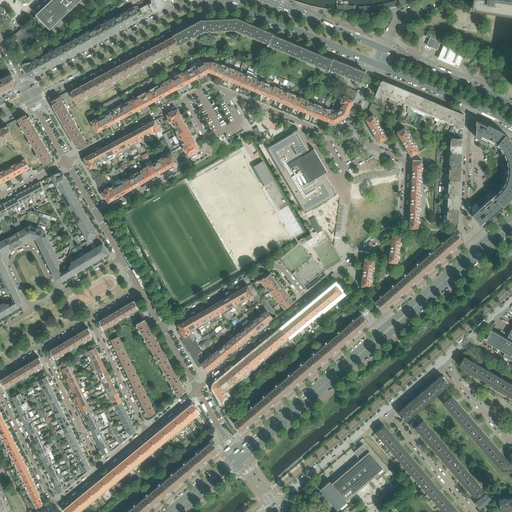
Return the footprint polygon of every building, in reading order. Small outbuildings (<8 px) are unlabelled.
[(0,0),(0,18),(2,20),(3,17),(5,18),(8,11),(0,7),(0,0)] [(50,29),(80,0),(51,0),(36,15),(50,29)] [(161,7),(160,0),(151,0),(151,2),(148,1),(143,4),(142,1),(138,4),(140,8),(141,9),(144,16),(145,16),(160,8),(161,7)] [(332,4),(330,2),(321,0),(307,0),(306,4),(313,6),(322,8),(331,10),(332,4)] [(479,9),(480,0),(472,0),(471,8),(479,9)] [(487,10),(488,0),(480,0),(479,9),(487,10)] [(495,11),(496,0),(488,0),(487,10),(495,11)] [(503,12),(504,0),(496,0),(495,11),(503,12)] [(511,14),(511,6),(511,0),(504,0),(503,12),(511,14)] [(397,5),(396,1),(377,4),(378,8),(379,10),(380,10),(385,9),(394,7),(397,6),(397,5)] [(144,16),(141,9),(140,10),(137,6),(135,7),(140,18),(144,16)] [(140,18),(135,7),(121,14),(127,25),(128,25),(129,25),(130,24),(137,20),(138,20),(139,19),(140,18)] [(127,25),(121,14),(108,21),(114,32),(115,32),(116,32),(117,31),(119,29),(124,27),(125,27),(126,26),(127,25)] [(230,30),(230,19),(209,20),(209,31),(210,31),(211,31),(211,30),(216,30),(216,31),(217,31),(217,30),(222,30),(222,31),(223,31),(223,30),(228,30),(228,31),(229,31),(229,30),(230,30)] [(239,26),(240,25),(239,24),(240,20),(237,19),(230,19),(230,30),(231,30),(231,31),(232,31),(232,30),(235,30),(238,31),(238,32),(239,32),(240,27),(239,26)] [(205,31),(207,31),(208,31),(209,31),(209,20),(201,20),(187,28),(192,38),(193,38),(193,37),(197,35),(198,35),(198,34),(200,33),(200,34),(201,33),(203,32),(204,32),(205,31)] [(253,38),(258,27),(240,20),(239,24),(240,25),(239,26),(240,27),(239,32),(240,32),(244,33),(244,34),(245,34),(247,34),(247,35),(247,36),(248,35),(253,37),(253,38)] [(114,32),(108,21),(101,25),(95,28),(101,39),(102,39),(103,39),(104,38),(111,34),(112,34),(113,33),(114,32)] [(27,27),(24,26),(21,29),(13,36),(13,40),(17,40),(18,47),(26,50),(34,43),(33,39),(32,36),(35,35),(34,29),(33,29),(33,27),(28,24),(27,27)] [(269,45),(273,34),(258,27),(253,38),(254,39),(255,38),(259,40),(259,41),(260,41),(260,40),(262,41),(262,42),(263,42),(263,41),(268,43),(267,45),(268,46),(269,45)] [(101,39),(95,28),(82,35),(88,46),(89,46),(90,46),(91,45),(93,43),(98,41),(99,41),(100,40),(101,39)] [(187,40),(191,38),(192,39),(192,38),(187,28),(173,35),(173,37),(179,46),(179,45),(179,44),(183,42),(184,43),(185,43),(184,42),(186,41),(187,41),(187,40)] [(283,52),(287,41),(276,36),(276,35),(273,34),(269,45),(274,47),(274,48),(275,47),(277,48),(276,49),(277,49),(278,49),(282,51),(282,52),(283,52)] [(462,47),(431,34),(430,37),(428,42),(426,45),(436,49),(439,42),(441,42),(448,45),(448,47),(456,50),(460,52),(462,47)] [(88,46),(82,35),(69,42),(75,53),(76,53),(77,53),(78,52),(85,48),(86,48),(87,47),(88,46)] [(162,55),(179,46),(173,37),(157,45),(162,55)] [(298,58),(302,47),(287,41),(283,52),(284,52),(284,51),(289,53),(288,54),(289,54),(290,54),(291,54),(291,55),(292,56),(292,55),(297,57),(297,58),(298,58)] [(75,53),(69,42),(56,49),(62,60),(63,60),(64,60),(65,59),(72,55),(73,55),(74,54),(75,53)] [(445,44),(438,59),(459,68),(465,53),(445,44)] [(148,62),(162,55),(157,45),(143,53),(148,62)] [(313,64),(317,53),(302,47),(298,58),(299,58),(304,60),(303,60),(304,61),(305,60),(306,61),(306,62),(307,62),(307,61),(312,63),(312,64),(313,64)] [(62,60),(56,49),(43,56),(49,67),(50,67),(51,67),(52,66),(54,64),(59,62),(60,62),(61,61),(61,60),(62,60)] [(134,70),(148,62),(143,53),(129,60),(134,70)] [(328,70),(333,59),(329,57),(329,58),(317,53),(313,64),(314,65),(314,64),(319,66),(319,67),(320,66),(322,67),(321,68),(322,68),(323,68),(328,70)] [(49,67),(43,56),(38,59),(37,57),(35,58),(36,60),(31,62),(27,55),(20,58),(22,62),(23,64),(28,74),(30,76),(31,77),(36,74),(37,74),(38,74),(38,73),(46,69),(47,69),(48,68),(48,67),(49,67)] [(215,74),(219,64),(220,62),(214,59),(213,62),(209,62),(204,62),(198,65),(203,75),(209,72),(215,74)] [(343,76),(348,65),(333,59),(328,70),(327,70),(329,71),(330,69),(334,71),(334,72),(335,72),(335,71),(337,72),(337,73),(338,73),(343,74),(342,75),(343,76)] [(120,78),(134,70),(129,60),(115,68),(120,78)] [(228,80),(232,70),(230,69),(230,68),(222,64),(221,65),(219,64),(215,74),(228,80)] [(203,75),(198,65),(195,67),(195,65),(187,70),(187,71),(185,72),(190,82),(203,75)] [(361,82),(365,73),(365,72),(348,65),(343,76),(344,76),(345,75),(349,77),(349,78),(350,78),(352,78),(352,79),(352,80),(353,79),(358,81),(358,82),(359,81),(361,82)] [(106,85),(120,78),(115,68),(101,75),(106,85)] [(241,85),(245,75),(243,74),(243,73),(235,70),(234,71),(232,70),(228,80),(241,85)] [(190,82),(185,72),(183,73),(182,72),(178,74),(174,77),(175,78),(173,79),(178,88),(190,82)] [(16,82),(11,74),(0,80),(0,92),(0,93),(12,86),(13,86),(14,85),(13,84),(16,82)] [(92,93),(106,85),(101,75),(86,83),(92,93)] [(254,91),(258,81),(256,80),(256,79),(248,75),(247,76),(245,75),(241,85),(254,91)] [(178,88),(173,79),(170,80),(170,79),(162,83),(162,84),(160,86),(165,95),(178,88)] [(267,96),(271,86),(269,85),(269,84),(261,81),(260,82),(258,81),(254,91),(267,96)] [(390,97),(395,86),(383,81),(381,81),(372,102),(380,106),(382,100),(381,99),(383,94),(390,97)] [(75,102),(92,93),(86,83),(78,87),(72,91),(71,91),(71,92),(70,92),(71,93),(75,102)] [(165,95),(160,86),(158,87),(157,86),(149,90),(150,91),(148,92),(153,102),(165,95)] [(280,101),(285,88),(280,86),(279,88),(274,86),(273,87),(271,86),(267,96),(280,101)] [(404,103),(409,92),(395,86),(390,97),(393,98),(393,99),(401,103),(401,102),(404,103)] [(293,107),(297,97),(294,96),(295,95),(291,93),(287,92),(286,93),(284,92),(286,89),(285,88),(280,101),(293,107)] [(354,100),(357,92),(347,88),(344,96),(354,100)] [(153,102),(148,92),(145,94),(145,92),(137,97),(137,98),(135,99),(140,108),(153,102)] [(419,109),(423,98),(409,92),(404,103),(407,104),(407,105),(408,106),(407,109),(408,110),(407,112),(406,112),(406,113),(404,113),(404,115),(405,116),(406,116),(410,117),(411,115),(410,114),(411,111),(412,111),(414,108),(415,109),(415,107),(419,109)] [(69,113),(62,101),(60,98),(59,96),(52,101),(53,103),(52,104),(52,105),(52,106),(53,106),(60,118),(69,113)] [(319,118),(323,108),(321,108),(322,106),(319,105),(320,103),(321,104),(324,97),(321,96),(317,105),(313,103),(312,104),(310,103),(306,112),(319,118)] [(347,115),(350,107),(350,108),(354,100),(344,96),(343,98),(342,98),(340,102),(342,103),(340,109),(337,111),(339,115),(338,116),(340,119),(347,115)] [(306,112),(310,103),(308,102),(309,99),(305,97),(304,99),(300,97),(299,98),(297,97),(293,107),(306,112)] [(433,115),(438,104),(423,98),(419,109),(422,110),(421,111),(429,114),(429,113),(433,115)] [(140,108),(135,99),(133,100),(133,99),(124,103),(125,104),(123,106),(128,115),(140,108)] [(447,121),(452,110),(438,104),(433,115),(436,116),(436,117),(443,121),(444,120),(447,121)] [(128,115),(123,106),(121,107),(120,106),(116,108),(115,105),(109,108),(110,111),(116,122),(128,115)] [(338,116),(339,115),(337,111),(332,113),(329,112),(330,110),(326,108),(325,109),(323,108),(319,118),(327,121),(333,123),(340,119),(338,116)] [(184,123),(181,116),(177,109),(173,112),(172,111),(169,113),(167,115),(169,119),(164,121),(166,125),(170,123),(171,122),(173,126),(174,125),(175,128),(184,123)] [(463,127),(463,114),(452,110),(447,121),(454,124),(454,125),(457,127),(463,127)] [(116,122),(110,111),(108,112),(99,117),(100,118),(98,119),(103,128),(116,122)] [(77,127),(72,118),(69,113),(60,118),(68,132),(77,127)] [(36,130),(32,122),(29,118),(29,117),(28,116),(27,117),(25,115),(17,119),(24,130),(27,136),(36,130)] [(380,126),(377,121),(373,115),(369,117),(368,117),(365,119),(366,120),(365,121),(367,123),(370,127),(369,128),(371,130),(372,131),(380,126)] [(103,128),(98,119),(96,120),(95,119),(91,121),(97,132),(103,128)] [(162,127),(163,126),(161,122),(159,122),(157,119),(148,124),(153,133),(155,132),(156,133),(160,130),(160,131),(162,130),(163,129),(162,127)] [(511,199),(511,197),(511,141),(509,138),(505,134),(501,131),(496,129),(484,122),(483,124),(479,122),(477,121),(477,120),(476,120),(476,121),(475,123),(476,123),(475,137),(476,138),(475,139),(475,141),(479,143),(487,147),(490,149),(493,150),(495,153),(496,154),(498,157),(499,160),(500,162),(501,166),(501,169),(501,172),(501,175),(500,178),(498,181),(497,183),(495,186),(493,188),(476,203),(472,207),(472,212),(473,214),(472,215),(479,223),(478,223),(480,225),(480,224),(481,225),(481,224),(485,221),(485,220),(486,221),(507,203),(511,199)] [(191,135),(188,130),(184,123),(175,128),(176,130),(175,131),(179,139),(177,140),(179,142),(182,141),(191,135)] [(153,133),(148,124),(135,131),(140,140),(142,139),(143,140),(151,135),(151,134),(153,133)] [(12,135),(9,128),(7,126),(6,126),(5,126),(5,127),(0,129),(0,142),(13,135),(12,135)] [(387,138),(385,135),(380,126),(372,131),(373,132),(372,133),(374,135),(377,139),(376,140),(378,142),(379,143),(387,138)] [(86,143),(80,132),(77,127),(68,132),(75,144),(74,144),(75,145),(76,146),(77,145),(79,147),(86,143)] [(264,139),(257,127),(253,129),(260,141),(264,139)] [(412,140),(407,131),(405,128),(397,133),(404,145),(412,140)] [(327,171),(314,149),(312,150),(311,151),(298,129),(292,132),(293,133),(267,148),(283,175),(282,176),(292,193),(293,192),(305,213),(336,194),(325,176),(324,177),(322,174),(325,172),(327,171)] [(44,144),(40,136),(36,130),(27,136),(35,150),(44,144)] [(140,140),(135,131),(122,137),(127,147),(129,146),(130,147),(139,142),(138,141),(140,140)] [(199,149),(195,142),(191,135),(182,141),(183,142),(182,143),(182,144),(181,144),(182,146),(180,147),(182,149),(183,148),(185,151),(186,151),(188,155),(191,153),(191,154),(194,152),(194,151),(199,149)] [(171,145),(169,142),(174,139),(176,138),(176,137),(177,137),(176,136),(173,137),(169,140),(166,141),(166,142),(169,148),(171,147),(170,146),(171,145)] [(125,148),(127,147),(122,137),(110,144),(115,154),(117,152),(118,153),(126,149),(125,148)] [(461,153),(461,146),(462,138),(451,138),(451,140),(450,140),(450,148),(447,147),(447,152),(450,152),(461,153)] [(419,152),(418,151),(412,140),(404,145),(411,156),(419,152)] [(51,156),(48,150),(44,144),(35,150),(40,158),(44,166),(52,161),(51,159),(52,158),(52,157),(51,156)] [(113,155),(115,154),(110,144),(97,151),(102,161),(104,159),(105,160),(113,156),(113,155)] [(102,161),(97,151),(84,158),(86,163),(85,163),(87,167),(88,166),(89,168),(93,167),(97,166),(96,165),(101,162),(100,161),(102,161)] [(177,163),(172,154),(171,152),(168,154),(167,155),(168,156),(166,157),(171,166),(178,163),(177,163)] [(175,152),(172,154),(177,163),(186,158),(184,156),(180,158),(177,152),(175,153),(175,152)] [(460,167),(461,158),(461,153),(450,152),(450,155),(449,154),(449,164),(449,166),(460,167)] [(171,166),(166,157),(163,158),(163,157),(155,162),(155,163),(153,164),(158,174),(171,166)] [(29,168),(27,164),(25,159),(13,165),(18,174),(29,168)] [(419,229),(422,161),(413,160),(409,228),(419,229)] [(254,166),(265,185),(273,180),(263,161),(254,166)] [(158,174),(153,164),(151,165),(150,164),(142,169),(143,170),(141,171),(146,181),(158,174)] [(18,174),(13,165),(2,171),(7,180),(18,174)] [(146,181),(141,171),(139,172),(136,169),(135,169),(133,166),(130,167),(131,169),(132,172),(134,174),(130,176),(130,177),(128,179),(134,188),(146,181)] [(460,181),(460,174),(460,167),(449,166),(449,168),(448,177),(449,178),(449,180),(460,181)] [(114,187),(113,186),(112,184),(111,185),(109,181),(105,183),(104,180),(101,175),(99,171),(94,174),(92,170),(89,172),(96,184),(101,193),(102,192),(104,195),(103,195),(105,198),(106,198),(108,202),(121,195),(116,186),(114,187)] [(56,182),(64,177),(63,175),(63,174),(62,173),(61,173),(59,172),(58,172),(56,173),(51,176),(54,180),(55,180),(56,182)] [(68,183),(64,177),(56,182),(58,185),(57,186),(58,188),(68,183)] [(134,188),(128,179),(126,180),(125,179),(117,183),(118,184),(116,186),(121,195),(134,188)] [(459,195),(459,188),(460,181),(449,180),(448,182),(448,187),(439,187),(439,190),(448,190),(448,192),(448,194),(459,195)] [(44,190),(39,182),(35,184),(39,193),(44,190)] [(71,188),(68,183),(58,188),(59,190),(60,190),(62,193),(71,188)] [(39,193),(35,184),(31,187),(36,196),(38,195),(38,194),(39,193)] [(36,196),(31,187),(27,189),(31,197),(33,196),(33,197),(36,196)] [(75,194),(71,188),(62,193),(64,197),(63,197),(65,200),(75,194)] [(31,197),(27,189),(23,191),(28,200),(30,199),(30,198),(31,197)] [(28,200),(23,191),(19,193),(24,201),(25,200),(26,201),(28,200)] [(24,201),(19,193),(15,195),(16,197),(20,204),(22,203),(22,202),(24,201)] [(78,200),(75,194),(65,200),(66,202),(67,202),(69,205),(78,200)] [(458,209),(459,202),(459,195),(448,194),(448,196),(447,196),(447,206),(447,208),(458,209)] [(20,204),(16,197),(12,199),(17,207),(19,206),(19,207),(21,206),(20,204)] [(17,207),(12,199),(8,201),(13,210),(15,209),(15,208),(17,207)] [(81,206),(78,200),(69,205),(71,208),(70,209),(71,211),(81,206)] [(13,210),(8,201),(4,203),(8,212),(9,212),(8,212),(10,211),(11,211),(13,210)] [(7,213),(8,212),(4,203),(3,203),(2,203),(0,204),(0,216),(3,215),(7,213)] [(76,216),(84,211),(81,206),(71,211),(73,214),(74,213),(76,216)] [(458,223),(458,216),(458,209),(447,208),(447,210),(446,220),(447,220),(447,222),(458,223)] [(88,217),(86,215),(84,211),(76,216),(78,220),(77,221),(78,222),(88,217)] [(91,223),(88,217),(78,222),(79,225),(80,224),(81,226),(82,228),(85,226),(91,223)] [(322,230),(315,217),(309,220),(317,233),(322,230)] [(84,234),(94,228),(91,223),(85,226),(82,228),(83,230),(82,231),(84,234)] [(33,238),(36,229),(32,228),(32,227),(30,226),(25,228),(30,238),(31,237),(33,238)] [(30,238),(25,228),(22,230),(23,231),(18,233),(23,242),(30,238)] [(86,240),(97,233),(94,228),(84,234),(86,237),(87,236),(87,238),(85,239),(86,240)] [(463,240),(460,236),(462,234),(456,228),(454,230),(455,232),(450,237),(457,245),(463,240)] [(47,236),(45,231),(41,230),(40,231),(36,229),(33,238),(36,239),(37,240),(47,236)] [(18,232),(16,233),(13,235),(8,238),(6,238),(7,240),(11,248),(11,249),(12,248),(13,248),(18,245),(21,243),(22,243),(23,242),(18,233),(18,232)] [(400,249),(401,236),(392,235),(390,249),(400,249)] [(49,242),(47,239),(49,238),(47,236),(37,240),(40,246),(49,242)] [(457,245),(450,237),(437,247),(445,256),(457,245)] [(0,243),(4,252),(11,248),(7,240),(2,242),(2,241),(0,242),(0,243)] [(53,248),(52,245),(51,245),(49,242),(40,246),(43,253),(53,248)] [(109,253),(104,245),(99,247),(99,246),(96,247),(102,257),(109,253)] [(102,257),(96,247),(94,249),(95,250),(91,252),(97,261),(102,257)] [(445,256),(437,247),(425,258),(432,266),(445,256)] [(55,254),(53,251),(54,250),(53,248),(43,253),(46,259),(55,254)] [(398,263),(399,253),(400,249),(390,249),(388,262),(398,263)] [(97,261),(91,252),(88,254),(87,253),(85,254),(91,264),(97,261)] [(59,260),(58,257),(57,258),(55,254),(46,259),(49,265),(59,260)] [(91,264),(85,254),(83,256),(83,257),(80,259),(85,268),(91,264)] [(432,266),(425,258),(413,269),(420,277),(432,266)] [(85,268),(80,259),(76,261),(75,260),(74,261),(79,271),(85,268)] [(372,273),(374,260),(365,259),(363,272),(372,273)] [(59,267),(58,265),(60,264),(59,263),(60,262),(59,260),(49,265),(52,271),(58,268),(59,267)] [(79,271),(74,261),(71,262),(72,263),(71,264),(71,265),(69,267),(73,274),(79,271)] [(61,281),(73,274),(69,267),(68,267),(69,269),(67,270),(67,271),(66,272),(66,271),(63,273),(60,281),(61,281)] [(60,281),(63,273),(60,272),(58,268),(52,271),(56,280),(60,281)] [(420,277),(413,269),(400,280),(408,288),(420,277)] [(10,278),(8,272),(0,275),(0,279),(1,282),(10,278)] [(370,287),(372,273),(363,272),(361,286),(367,287),(370,287)] [(265,286),(274,278),(270,273),(268,275),(267,274),(260,279),(265,286)] [(13,284),(10,278),(1,282),(3,286),(2,286),(3,288),(13,284)] [(284,290),(280,285),(274,278),(265,286),(266,288),(267,287),(270,290),(269,291),(270,292),(271,291),(274,295),(273,296),(275,297),(284,290)] [(408,288),(400,280),(388,290),(395,299),(408,288)] [(16,290),(13,284),(3,288),(4,291),(5,290),(6,292),(7,291),(9,294),(10,293),(16,290)] [(261,301),(251,284),(248,286),(253,295),(258,303),(261,301)] [(340,294),(339,293),(341,291),(342,292),(336,284),(335,284),(324,294),(330,302),(331,301),(330,300),(332,299),(333,300),(340,294)] [(253,295),(248,286),(248,285),(241,289),(246,298),(249,296),(250,298),(253,295)] [(245,300),(244,299),(246,298),(241,289),(229,296),(234,305),(236,304),(237,305),(245,300)] [(21,301),(16,290),(10,293),(13,300),(21,302),(21,301)] [(294,302),(290,297),(284,290),(275,297),(276,299),(277,299),(280,302),(279,303),(280,304),(281,303),(284,306),(283,307),(284,309),(294,302)] [(395,299),(388,290),(378,299),(377,300),(375,302),(378,305),(383,310),(395,299)] [(328,304),(327,303),(329,301),(330,302),(324,294),(312,303),(319,311),(320,310),(319,310),(321,308),(321,310),(323,308),(324,309),(327,306),(327,305),(328,304)] [(232,308),(231,306),(234,305),(229,296),(216,303),(221,312),(222,314),(224,315),(225,315),(227,314),(229,317),(232,321),(234,320),(233,318),(228,310),(232,308)] [(261,301),(274,317),(276,315),(263,299),(261,301)] [(20,306),(21,302),(13,300),(13,302),(10,304),(9,302),(8,302),(13,311),(20,306)] [(139,309),(134,300),(125,305),(130,314),(139,309)] [(13,311),(8,302),(8,303),(6,303),(6,302),(4,303),(3,302),(1,304),(7,314),(13,311)] [(220,315),(219,313),(221,312),(216,303),(203,310),(211,323),(211,324),(217,320),(216,319),(215,317),(220,315)] [(316,312),(318,311),(319,311),(312,303),(301,313),(307,321),(308,320),(307,319),(309,318),(310,319),(317,313),(316,312)] [(130,314),(125,305),(117,310),(122,318),(130,314)] [(122,318),(117,310),(109,315),(114,323),(122,318)] [(211,323),(203,310),(191,318),(196,327),(198,325),(201,330),(211,323)] [(273,318),(267,310),(265,312),(264,311),(257,317),(258,318),(256,319),(262,327),(273,318)] [(305,323),(304,322),(306,320),(307,321),(301,313),(289,322),(296,330),(296,329),(298,327),(298,328),(305,323)] [(368,322),(361,314),(346,327),(353,335),(368,322)] [(114,323),(109,315),(99,321),(103,330),(114,323)] [(198,329),(196,327),(191,318),(179,324),(178,327),(180,330),(182,333),(184,337),(188,334),(187,333),(188,333),(194,329),(195,331),(198,329)] [(152,333),(147,323),(145,319),(136,324),(142,335),(146,333),(147,334),(148,335),(152,333)] [(262,327),(256,319),(253,321),(250,323),(248,321),(243,326),(245,328),(251,336),(262,327)] [(294,332),(293,331),(295,330),(296,330),(289,322),(278,332),(284,340),(285,339),(284,338),(286,337),(287,338),(294,332)] [(251,336),(245,328),(243,330),(242,329),(239,326),(236,328),(235,327),(233,329),(237,334),(235,335),(236,336),(234,337),(240,345),(251,336)] [(353,335),(346,327),(334,337),(341,346),(353,335)] [(511,327),(507,336),(508,336),(507,339),(500,335),(491,330),(491,329),(484,340),(505,352),(503,356),(511,361),(511,327)] [(92,336),(88,328),(82,331),(87,339),(92,336)] [(198,351),(201,349),(196,340),(192,333),(189,335),(188,333),(187,333),(188,334),(184,337),(182,333),(180,330),(177,331),(198,368),(202,365),(201,364),(202,363),(200,359),(197,354),(198,351)] [(87,339),(82,331),(68,339),(73,347),(87,339)] [(282,342),(281,341),(283,339),(284,340),(278,332),(266,341),(273,349),(273,348),(274,347),(275,348),(282,342)] [(160,347),(155,338),(152,333),(148,335),(147,334),(146,333),(142,335),(152,351),(160,347)] [(123,347),(118,336),(110,340),(116,351),(123,347)] [(240,345),(234,337),(232,339),(231,338),(230,339),(228,337),(226,338),(227,340),(228,341),(225,344),(223,346),(230,353),(240,345)] [(341,346),(334,337),(321,348),(329,356),(341,346)] [(73,347),(68,339),(55,347),(60,356),(73,347)] [(269,353),(270,352),(269,351),(272,349),(272,350),(273,349),(266,341),(254,351),(261,359),(261,358),(262,356),(263,357),(267,354),(272,360),(273,358),(271,355),(269,353)] [(230,353),(223,346),(221,348),(221,347),(214,352),(215,353),(212,355),(219,362),(230,353)] [(60,356),(55,347),(50,350),(54,359),(60,356)] [(89,356),(97,352),(95,347),(87,351),(89,354),(86,356),(87,357),(89,356)] [(129,358),(123,347),(116,351),(121,362),(129,358)] [(170,363),(160,347),(152,351),(161,368),(170,363)] [(329,356),(321,348),(309,358),(316,367),(329,356)] [(261,359),(254,351),(243,360),(249,368),(250,368),(249,367),(251,366),(252,367),(259,361),(258,360),(260,358),(260,359),(261,359)] [(92,361),(100,357),(97,352),(89,356),(91,359),(89,360),(89,362),(92,361)] [(219,362),(212,355),(210,357),(209,356),(207,358),(204,356),(200,359),(202,363),(201,364),(202,365),(208,372),(219,362)] [(478,365),(474,362),(469,359),(464,356),(461,362),(459,366),(466,369),(473,374),(478,365)] [(43,366),(39,357),(33,360),(38,369),(43,366)] [(89,368),(94,365),(102,361),(100,357),(92,361),(93,364),(89,366),(89,368)] [(134,369),(129,358),(121,362),(126,373),(134,369)] [(304,377),(316,367),(309,358),(297,369),(304,377)] [(38,369),(33,360),(19,368),(24,377),(38,369)] [(247,371),(246,370),(248,368),(249,369),(249,368),(243,360),(231,370),(238,378),(238,377),(239,375),(240,377),(242,375),(243,376),(246,373),(245,372),(247,371)] [(94,371),(96,370),(104,366),(102,361),(94,365),(95,368),(93,369),(94,371)] [(179,380),(170,363),(161,368),(169,382),(173,380),(173,381),(175,381),(175,382),(179,380)] [(74,369),(73,368),(72,364),(70,365),(69,365),(64,368),(61,369),(64,374),(72,370),(74,369)] [(492,372),(488,370),(487,370),(482,367),(483,367),(478,365),(473,374),(487,381),(492,372)] [(98,374),(106,370),(104,366),(96,370),(98,373),(93,375),(93,376),(98,374)] [(24,377),(19,368),(5,377),(10,385),(24,377)] [(139,380),(134,369),(126,373),(132,384),(139,380)] [(304,377),(297,369),(284,380),(291,388),(304,377)] [(73,373),(72,370),(64,374),(66,379),(74,375),(76,374),(76,372),(73,373)] [(100,379),(108,375),(106,370),(98,374),(99,377),(97,378),(98,380),(100,379)] [(228,387),(236,380),(235,379),(237,378),(238,378),(231,370),(215,383),(215,384),(219,388),(221,386),(221,387),(222,385),(228,387)] [(501,390),(506,381),(502,378),(501,378),(496,375),(492,372),(487,381),(501,390)] [(76,378),(74,375),(66,379),(68,383),(76,380),(79,379),(78,377),(76,378)] [(103,383),(111,379),(108,375),(100,379),(102,382),(99,383),(100,384),(103,383)] [(48,382),(46,376),(38,380),(40,386),(48,382)] [(443,388),(448,384),(441,376),(438,379),(432,384),(439,392),(443,389),(443,388)] [(10,385),(5,377),(1,379),(5,388),(10,385)] [(113,384),(111,379),(103,383),(104,386),(102,388),(102,389),(105,388),(113,384)] [(79,384),(81,383),(80,382),(78,383),(76,380),(68,383),(71,388),(79,384)] [(145,391),(139,380),(132,384),(137,395),(145,391)] [(185,390),(182,384),(179,380),(175,382),(175,381),(173,381),(173,380),(169,382),(178,397),(185,391),(185,390)] [(291,388),(284,380),(272,390),(279,399),(291,388)] [(511,384),(510,383),(506,381),(501,390),(511,396),(511,384)] [(51,387),(48,382),(40,386),(43,391),(51,387)] [(81,389),(85,387),(85,385),(80,388),(79,384),(71,388),(73,393),(81,389)] [(115,389),(115,388),(113,384),(105,388),(106,391),(104,392),(104,394),(107,393),(115,389)] [(231,398),(227,393),(227,392),(228,387),(222,385),(221,387),(221,386),(219,388),(215,384),(214,385),(214,387),(215,389),(214,389),(222,403),(231,398)] [(431,399),(435,395),(439,392),(432,384),(420,395),(427,402),(431,399)] [(54,392),(51,387),(43,391),(45,396),(54,392)] [(83,394),(87,392),(87,390),(82,392),(81,389),(73,393),(75,397),(83,394)] [(107,398),(109,397),(117,393),(115,389),(107,393),(108,395),(106,396),(107,398)] [(279,399),(272,390),(259,401),(266,410),(279,399)] [(150,402),(145,391),(137,395),(142,405),(150,402)] [(56,397),(54,392),(45,396),(48,401),(56,397)] [(20,399),(22,398),(20,393),(18,395),(18,394),(12,397),(14,402),(20,399)] [(111,402),(119,397),(117,393),(109,397),(111,400),(108,401),(109,403),(111,402)] [(85,398),(88,397),(87,396),(85,397),(83,394),(75,397),(77,402),(85,398)] [(419,409),(423,406),(427,402),(420,395),(408,405),(415,413),(419,410),(419,409)] [(58,401),(56,397),(48,401),(50,405),(58,401)] [(113,406),(122,402),(119,397),(111,402),(113,405),(111,406),(111,407),(113,406)] [(458,404),(457,402),(452,397),(444,404),(447,407),(448,408),(448,407),(452,412),(451,412),(455,416),(463,409),(458,404)] [(24,403),(25,403),(27,402),(26,400),(24,401),(22,398),(20,399),(14,402),(16,407),(22,404),(24,403)] [(88,403),(90,402),(89,401),(87,402),(85,398),(77,402),(80,407),(88,403)] [(224,407),(229,404),(232,402),(231,398),(222,403),(224,407)] [(60,406),(58,402),(58,401),(50,405),(52,410),(60,406)] [(266,410),(259,401),(246,412),(254,420),(266,410)] [(124,407),(122,402),(113,406),(115,411),(124,407)] [(155,413),(150,402),(142,405),(147,417),(155,413)] [(25,409),(27,408),(25,403),(24,403),(22,404),(16,407),(19,412),(25,409)] [(89,406),(88,403),(80,407),(82,412),(90,408),(92,407),(91,405),(89,406)] [(200,412),(196,408),(197,407),(194,404),(194,405),(193,403),(187,408),(190,413),(189,414),(193,418),(200,412)] [(415,413),(408,405),(399,413),(399,412),(399,413),(406,421),(406,420),(411,416),(415,413)] [(63,411),(60,406),(52,410),(54,415),(63,411)] [(126,411),(124,407),(115,411),(117,415),(126,411)] [(21,417),(29,413),(27,408),(25,409),(19,412),(21,417)] [(92,412),(90,408),(82,412),(84,416),(92,412)] [(181,427),(192,418),(193,418),(189,414),(190,413),(187,408),(174,419),(181,427)] [(473,421),(467,414),(463,409),(455,416),(458,420),(462,424),(465,428),(473,421)] [(65,416),(63,411),(54,415),(57,420),(65,416)] [(128,416),(126,412),(126,411),(117,415),(120,420),(128,416)] [(94,417),(92,412),(84,416),(86,421),(94,417)] [(254,420),(246,412),(233,423),(241,431),(254,420)] [(29,418),(31,417),(29,413),(21,417),(23,421),(29,418)] [(67,421),(65,416),(57,420),(59,425),(67,421)] [(131,421),(129,416),(128,416),(120,420),(123,425),(131,421)] [(97,422),(94,417),(86,421),(89,425),(97,422)] [(9,430),(7,426),(3,419),(0,421),(0,431),(1,434),(9,430)] [(169,437),(181,427),(174,419),(162,429),(169,437)] [(70,425),(69,425),(67,421),(59,425),(61,429),(70,425)] [(133,426),(131,421),(123,425),(125,429),(133,426)] [(431,430),(429,427),(426,425),(426,424),(424,422),(424,421),(416,428),(426,440),(433,433),(431,430)] [(484,433),(477,426),(473,421),(465,428),(469,432),(473,436),(472,436),(476,440),(484,433)] [(35,427),(33,422),(31,423),(25,426),(28,431),(35,427)] [(99,426),(97,422),(89,425),(91,430),(99,426)] [(72,430),(70,425),(61,429),(64,434),(72,430)] [(101,431),(99,426),(91,430),(93,435),(101,431)] [(135,432),(136,431),(133,426),(125,429),(124,430),(126,433),(124,435),(125,437),(126,436),(127,438),(133,434),(132,433),(135,432)] [(394,438),(390,433),(386,429),(384,426),(376,433),(381,438),(379,440),(381,439),(386,445),(394,438)] [(40,430),(40,429),(37,430),(35,427),(28,431),(30,435),(38,432),(40,430)] [(157,448),(169,437),(162,429),(149,439),(157,448)] [(14,441),(12,437),(9,430),(1,434),(4,439),(2,440),(3,441),(4,440),(7,445),(14,441)] [(74,435),(72,430),(64,434),(66,439),(74,435)] [(103,436),(101,431),(93,435),(95,439),(103,436)] [(441,442),(438,439),(436,436),(433,433),(426,440),(435,451),(443,444),(441,441),(441,442)] [(486,452),(494,445),(484,433),(476,440),(479,444),(483,448),(486,452)] [(76,439),(74,435),(66,439),(67,442),(66,443),(66,444),(68,443),(76,439)] [(42,441),(40,436),(32,440),(34,445),(42,441)] [(106,441),(103,436),(95,439),(98,444),(106,441)] [(219,449),(216,446),(218,444),(213,438),(210,440),(211,441),(204,447),(211,456),(219,449)] [(405,450),(399,443),(394,438),(386,445),(397,457),(405,450)] [(79,444),(76,439),(68,443),(71,448),(79,444)] [(144,458),(157,448),(149,439),(137,449),(144,458)] [(19,452),(17,448),(14,441),(7,445),(9,450),(7,451),(8,452),(9,451),(12,456),(19,452)] [(44,445),(42,441),(34,445),(37,449),(44,445)] [(108,445),(106,441),(98,444),(100,449),(108,445)] [(81,449),(79,444),(71,448),(73,453),(81,449)] [(387,472),(363,444),(354,452),(359,458),(346,468),(347,469),(344,471),(330,482),(329,481),(320,489),(330,502),(337,510),(338,509),(347,502),(347,501),(359,490),(374,478),(377,480),(387,472)] [(450,453),(448,450),(446,447),(443,444),(435,451),(445,462),(453,456),(451,453),(450,453)] [(49,450),(48,447),(46,448),(44,445),(37,449),(39,454),(47,451),(49,450)] [(110,451),(112,450),(111,448),(110,448),(108,445),(100,449),(103,455),(103,454),(104,455),(105,454),(105,453),(106,453),(106,454),(107,453),(107,452),(110,451)] [(497,464),(498,463),(504,458),(505,457),(504,457),(500,452),(494,445),(486,452),(490,456),(494,460),(493,460),(497,464)] [(199,466),(211,456),(204,447),(192,458),(199,466)] [(83,453),(81,449),(73,453),(75,457),(83,453)] [(132,468),(144,458),(137,449),(125,459),(132,468)] [(415,463),(409,456),(405,450),(397,457),(400,461),(407,469),(415,463)] [(49,455),(47,451),(39,454),(41,459),(49,455)] [(25,463),(23,459),(19,452),(12,456),(14,461),(13,462),(13,463),(15,462),(17,467),(25,463)] [(86,458),(83,453),(75,457),(77,462),(86,458)] [(52,459),(49,455),(41,459),(44,463),(52,459)] [(460,464),(458,461),(455,459),(456,459),(453,456),(445,462),(455,474),(463,467),(460,464)] [(88,463),(86,458),(77,462),(79,465),(77,466),(78,468),(88,463)] [(187,477),(199,466),(192,458),(180,468),(187,477)] [(504,468),(507,461),(504,458),(498,463),(501,466),(502,465),(504,468)] [(54,464),(52,459),(44,463),(46,468),(54,464)] [(120,478),(132,468),(125,459),(113,469),(120,478)] [(30,474),(28,470),(25,463),(17,467),(20,472),(18,473),(20,473),(23,478),(30,474)] [(90,468),(88,463),(78,468),(81,473),(83,471),(83,472),(86,471),(88,469),(88,470),(90,469),(90,468)] [(425,475),(419,468),(415,463),(407,469),(418,481),(425,475)] [(56,469),(54,464),(46,468),(48,473),(56,469)] [(460,479),(467,473),(465,470),(463,467),(455,474),(460,479)] [(174,487),(187,477),(180,468),(167,478),(174,487)] [(59,474),(56,469),(48,473),(51,478),(59,474)] [(107,488),(120,478),(113,469),(100,479),(107,488)] [(61,479),(63,478),(61,473),(59,474),(51,478),(53,482),(61,479)] [(475,481),(473,479),(470,476),(467,473),(460,479),(470,491),(477,484),(475,481)] [(35,485),(33,481),(30,474),(23,478),(25,483),(23,484),(24,485),(25,484),(28,489),(35,486),(35,485)] [(436,487),(430,480),(425,475),(418,481),(428,494),(436,487)] [(162,497),(174,487),(167,478),(155,489),(162,497)] [(65,483),(64,481),(62,481),(61,479),(53,482),(55,488),(65,483)] [(95,498),(107,488),(100,479),(88,489),(95,498)] [(64,489),(67,487),(65,483),(55,488),(58,493),(58,492),(58,493),(60,492),(64,489)] [(482,491),(482,490),(482,489),(480,487),(477,484),(470,491),(472,494),(475,497),(476,496),(479,499),(475,503),(479,508),(486,502),(487,503),(491,500),(486,494),(485,494),(482,491)] [(37,491),(35,486),(28,489),(26,490),(26,491),(27,490),(29,495),(37,491)] [(446,499),(440,492),(436,487),(428,494),(439,506),(446,499)] [(83,508),(95,498),(88,489),(76,500),(83,508)] [(150,508),(158,501),(162,497),(155,489),(142,499),(150,508)] [(4,497),(1,490),(0,490),(0,508),(8,505),(6,500),(7,500),(5,496),(4,497)] [(40,497),(37,491),(29,495),(32,500),(31,500),(31,501),(33,500),(39,497),(40,497)] [(43,505),(41,502),(41,501),(39,497),(33,500),(37,508),(43,505)] [(511,508),(511,507),(511,498),(505,499),(499,500),(499,499),(499,504),(500,510),(511,508)] [(132,511),(144,511),(150,508),(142,499),(130,509),(132,511)] [(455,511),(457,511),(451,504),(446,499),(439,506),(443,511),(455,511)] [(78,511),(83,508),(76,500),(63,510),(65,511),(78,511)]
